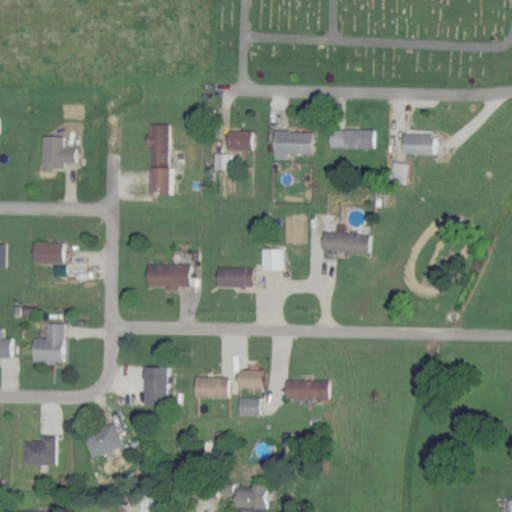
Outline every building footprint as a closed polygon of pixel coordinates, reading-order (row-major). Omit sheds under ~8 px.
[(156,194),(173,194),(174,125),(153,124),(152,168),(157,168),(156,194)] [(333,148),(377,149),(378,130),(334,129),(333,148)] [(255,131),(231,130),(231,150),(255,150),(255,131)] [(407,154),(438,155),(439,131),(408,130),(407,154)] [(316,132),(277,132),(277,159),(289,160),(289,154),(316,154),(316,132)] [(66,136),(45,136),(45,170),(67,170),(67,163),(79,163),(79,148),(66,148),(66,136)] [(234,154),(218,154),(218,170),(233,171),(234,154)] [(394,183),(411,185),(413,164),(397,162),(394,183)] [(374,235),(348,233),(348,225),(341,224),(340,232),(326,231),(325,251),(373,253),(374,235)] [(67,243),(37,242),(37,262),(67,263),(67,243)] [(0,267),(9,268),(10,244),(0,244),(0,267)] [(265,270),(285,270),(285,249),(265,249),(265,270)] [(194,286),(194,264),(152,264),(151,287),(181,287),(181,286),(194,286)] [(256,288),(257,268),(221,267),(221,287),(256,288)] [(67,363),(68,324),(50,323),(50,339),(37,339),(36,362),(67,363)] [(0,357),(15,357),(15,339),(5,338),(6,329),(0,328),(0,357)] [(150,367),(149,404),(172,405),(173,368),(150,367)] [(267,388),(267,370),(243,370),(243,388),(267,388)] [(198,398),(231,399),(232,378),(199,377),(198,398)] [(333,381),(289,379),(289,398),(332,400),(333,381)] [(263,416),(263,399),(243,398),(242,415),(263,416)] [(126,445),(118,423),(87,436),(95,457),(126,445)] [(59,465),(58,435),(43,435),(43,441),(27,441),(28,466),(59,465)] [(270,508),(271,485),(256,485),(256,489),(239,488),(239,507),(270,508)] [(160,511),(160,502),(154,503),(154,493),(143,493),(143,511),(160,511)]
